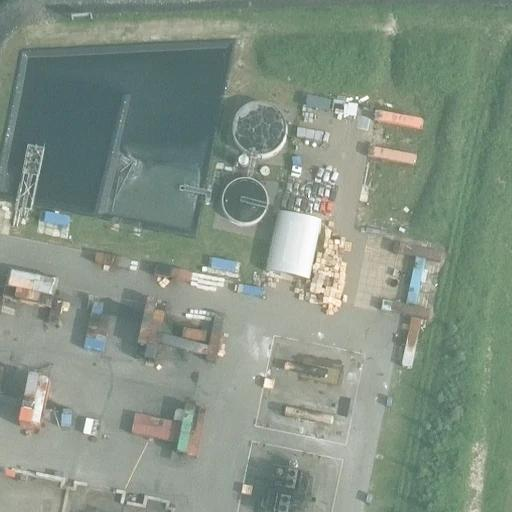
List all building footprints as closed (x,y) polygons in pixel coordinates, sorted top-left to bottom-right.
[(313,281),(322,219),(278,213),(269,275),(313,281)] [(415,270),(437,275),(442,252),(404,244),(402,254),(418,257),(415,270)] [(54,308),(58,281),(9,274),(6,296),(0,295),(0,311),(14,313),(16,303),(54,308)] [(160,348),(219,357),(225,316),(216,315),(214,328),(197,325),(196,333),(164,329),(168,302),(127,296),(124,315),(145,318),(139,355),(158,357),(160,348)] [(80,303),(72,337),(92,341),(100,307),(80,303)] [(104,326),(114,328),(118,305),(108,304),(104,326)] [(31,382),(22,430),(41,434),(51,386),(31,382)] [(133,434),(179,442),(178,452),(191,454),(196,422),(204,423),(206,412),(177,407),(175,420),(136,414),(133,434)] [(284,500),(304,506),(313,477),(293,471),(284,500)] [(118,511),(120,508),(78,500),(75,511),(118,511)]
